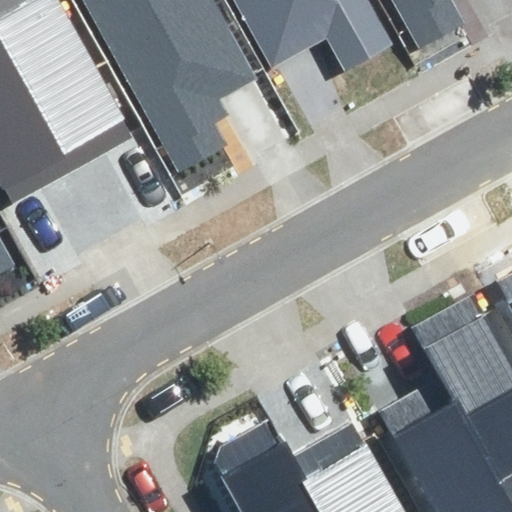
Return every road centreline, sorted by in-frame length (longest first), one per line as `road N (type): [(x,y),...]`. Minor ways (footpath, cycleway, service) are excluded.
road 1 (residential): [(41,387),(511,131)]
road 2 (residential): [(41,387),(106,511)]
